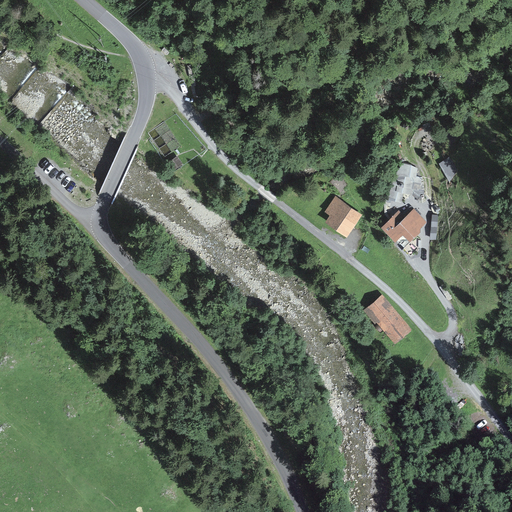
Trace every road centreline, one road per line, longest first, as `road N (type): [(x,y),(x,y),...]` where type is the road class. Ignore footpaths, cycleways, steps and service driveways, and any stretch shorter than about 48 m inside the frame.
road 1 (tertiary): [(83,0),(135,49),(146,93),(101,207),(101,230),(237,388),(303,511)]
road 2 (track): [(142,62),(213,145),(438,341),(511,442)]
road 3 (track): [(438,341),(447,332),(446,304),(426,271),(428,193),(416,145),(425,128),(452,115)]
road 4 (track): [(100,214),(0,140)]
